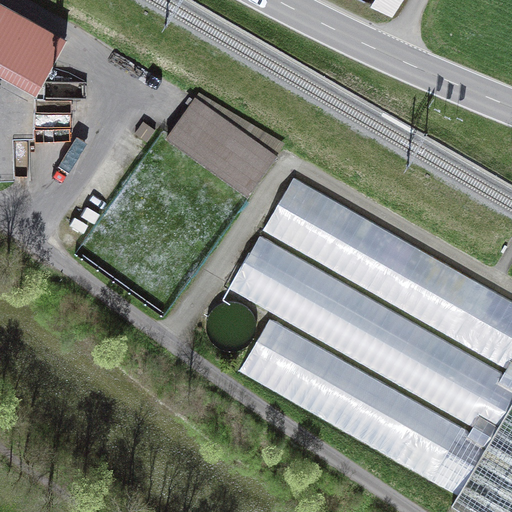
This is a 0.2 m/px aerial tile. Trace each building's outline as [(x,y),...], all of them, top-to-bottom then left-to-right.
[(64,43),(0,7),(0,64),(41,86),(64,43)] [(276,158),(193,99),(167,136),(249,195),(276,158)] [(511,301),(293,177),(263,230),(511,372),(511,301)] [(511,400),(511,378),(260,235),(229,288),(491,437),(511,400)] [(462,487),(488,442),(270,318),(244,363),(462,487)] [(511,511),(511,400),(491,437),(488,442),(462,487),(451,506),(462,511),(511,511)]
